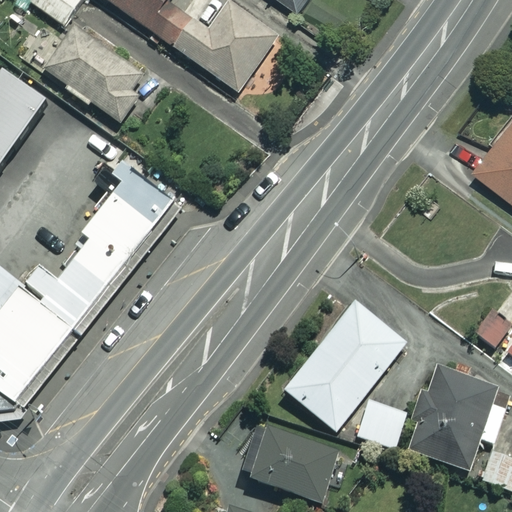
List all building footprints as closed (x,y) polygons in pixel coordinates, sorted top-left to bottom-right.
[(31,0),(30,3),(62,27),(81,0),(31,0)] [(102,0),(236,94),(275,38),(221,0),(102,0)] [(279,0),(298,13),(307,0),(279,0)] [(119,41),(92,23),(82,38),(68,28),(39,73),(119,125),(148,82),(109,56),(119,41)] [(0,164),(43,102),(0,72),(0,164)] [(466,128),(494,150),(475,173),(511,202),(511,115),(499,106),(489,119),(480,111),(466,128)] [(0,409),(19,404),(174,207),(134,175),(55,272),(38,259),(17,286),(0,272),(0,409)] [(403,346),(352,305),(283,394),(335,434),(403,346)] [(471,336),(511,363),(511,318),(493,305),(471,336)] [(494,391),(438,372),(410,453),(467,472),(478,441),(494,447),(505,412),(489,407),(494,391)] [(406,416),(367,403),(355,439),(394,452),(406,416)] [(336,454),(263,430),(246,481),(320,506),(336,454)] [(511,461),(493,455),(482,482),(511,494),(511,461)]
